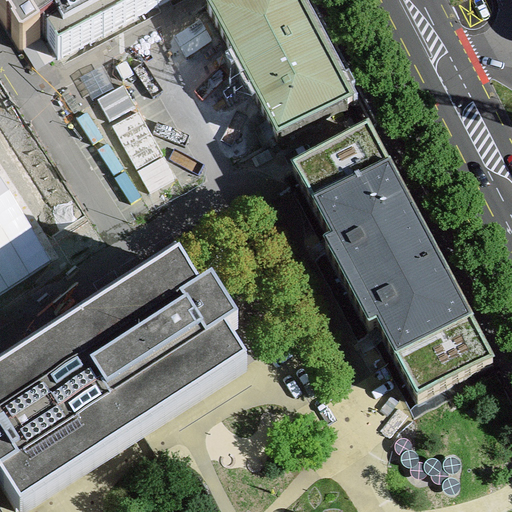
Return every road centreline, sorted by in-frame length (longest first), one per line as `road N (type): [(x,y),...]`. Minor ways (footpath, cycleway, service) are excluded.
road 1 (primary): [(401,0),(511,214)]
road 2 (motorway): [(410,0),(511,183)]
